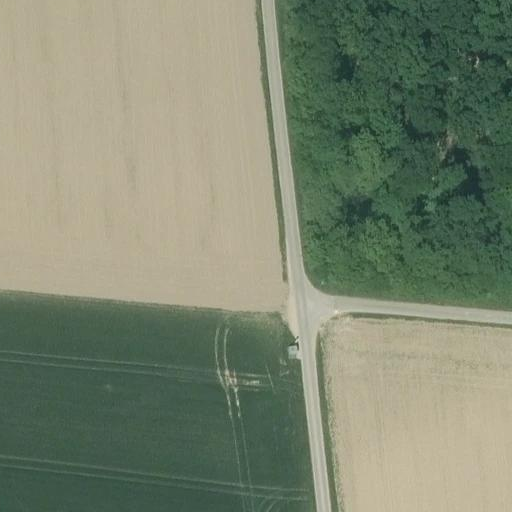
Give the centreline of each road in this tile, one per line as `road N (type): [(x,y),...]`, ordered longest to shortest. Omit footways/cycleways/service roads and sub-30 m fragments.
road 1 (unclassified): [(266,0),(298,303)]
road 2 (unclassified): [(298,303),(511,320)]
road 3 (unclassified): [(298,303),(322,511)]
